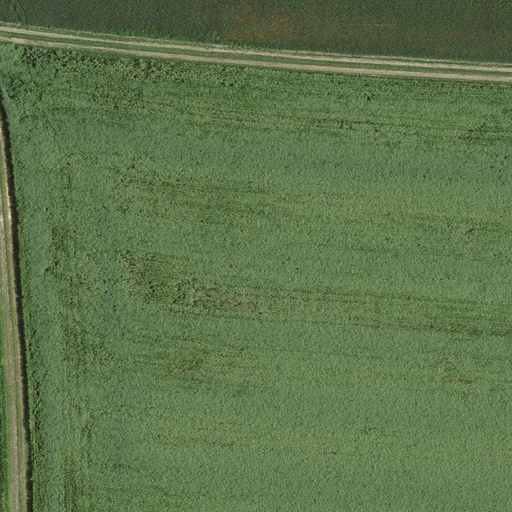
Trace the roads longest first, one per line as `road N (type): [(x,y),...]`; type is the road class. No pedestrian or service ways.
road 1 (track): [(0,32),(511,75)]
road 2 (track): [(0,161),(20,511)]
